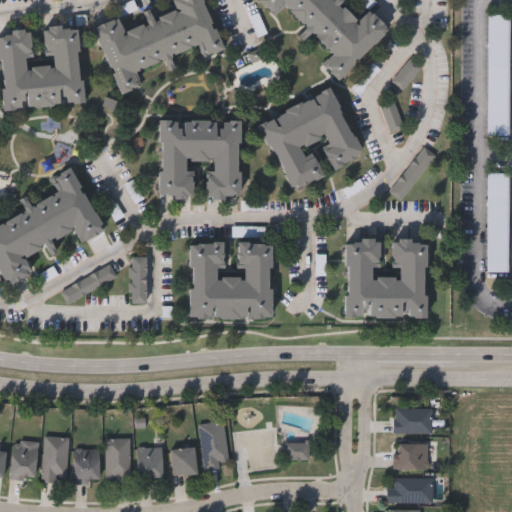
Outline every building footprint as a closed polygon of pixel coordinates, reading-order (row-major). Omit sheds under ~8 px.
[(92,26),(120,15),(127,30),(147,21),(142,9),(145,8),(149,7),(153,17),(174,8),(170,0),(202,0),(223,48),(203,56),(198,43),(169,55),(174,66),(168,69),(164,59),(137,70),(142,82),(120,92),(92,26)] [(385,28),(334,79),(318,63),(329,53),(308,31),(300,39),(295,34),(302,27),(280,4),(270,14),(256,0),(334,0),(353,20),(365,8),(385,28)] [(79,103),(0,107),(0,31),(26,30),(29,65),(48,64),(48,54),(41,55),(39,28),(73,25),(79,103)] [(256,120),(328,89),(357,155),(328,168),(319,146),(324,144),(321,136),(297,147),(300,155),(308,151),(319,176),(286,190),(256,120)] [(239,120),(239,197),(205,197),(206,170),(212,170),(212,160),(186,160),(186,170),(193,170),(193,196),(159,196),(159,120),(239,120)] [(99,229),(76,241),(70,229),(48,241),(53,252),(46,255),(41,246),(21,257),(28,272),(2,285),(0,281),(0,207),(22,196),(26,205),(54,190),(47,177),(67,167),(99,229)] [(421,241),(421,318),(341,318),(341,240),(376,240),(376,272),(388,272),(388,241),(421,241)] [(185,318),(185,243),(219,243),(219,276),(233,276),(233,243),(267,243),(267,318),(185,318)] [(146,256),(146,304),(131,304),(131,256),(146,256)] [(62,290),(111,264),(118,276),(69,303),(62,290)] [(39,281),(36,273),(46,268),(50,276),(39,281)] [(44,285),(54,280),(51,272),(40,276),(44,285)] [(431,406),(431,431),(393,431),(393,406),(431,406)] [(223,419),(227,461),(218,461),(219,466),(203,468),(198,422),(223,419)] [(66,481),(42,481),(43,435),(67,436),(66,481)] [(105,437),(129,437),(129,482),(114,482),(114,477),(105,477),(105,437)] [(8,476),(12,439),(37,441),(33,479),(8,476)] [(283,440),(308,440),(308,458),(283,458),(283,440)] [(426,468),(394,468),(394,441),(426,441),(426,468)] [(171,474),(169,447),(193,445),(195,472),(171,474)] [(161,446),(161,478),(136,478),(136,446),(161,446)] [(72,481),(72,448),(98,448),(98,481),(72,481)] [(385,486),(392,486),(392,476),(432,476),(432,501),(385,501),(385,486)]
